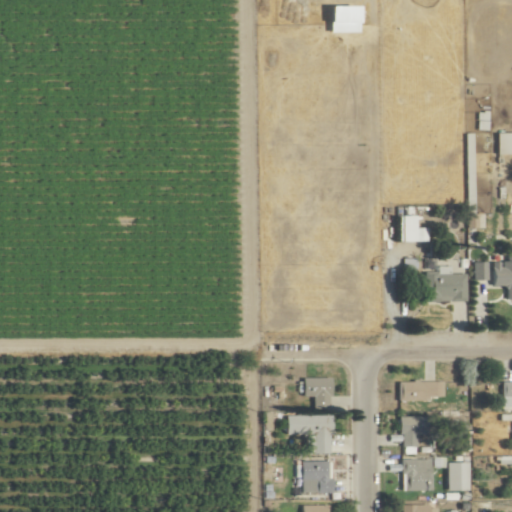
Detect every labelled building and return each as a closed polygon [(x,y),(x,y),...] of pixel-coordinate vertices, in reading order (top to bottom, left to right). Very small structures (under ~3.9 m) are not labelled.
[(395,241),(412,241),(411,215),(394,215),(395,241)] [(511,255),(507,256),(507,261),(497,260),(497,262),(487,261),(487,286),(502,287),(502,299),(511,298),(511,255)] [(485,279),(484,261),(470,262),(471,279),(485,279)] [(462,273),(446,273),(446,265),(433,265),(433,271),(420,271),(421,301),(462,300),(462,273)] [(299,396),(307,395),(307,407),(327,406),(326,376),(299,377),(299,396)] [(511,376),(509,376),(509,380),(498,380),(499,407),(511,406),(511,376)] [(439,379),(394,380),(394,400),(422,399),(422,394),(440,394),(439,379)] [(327,414),(281,414),(281,433),(300,434),(300,452),(326,452),(327,414)] [(414,446),(414,415),(396,415),(396,446),(414,446)] [(398,490),(429,489),(428,458),(397,458),(398,490)] [(297,491),(329,491),(329,460),(297,460),(297,491)] [(442,461),(443,489),(465,489),(464,461),(442,461)] [(296,511),(325,511),(325,503),(297,504),(296,511)] [(395,511),(433,511),(433,504),(396,503),(395,511)]
